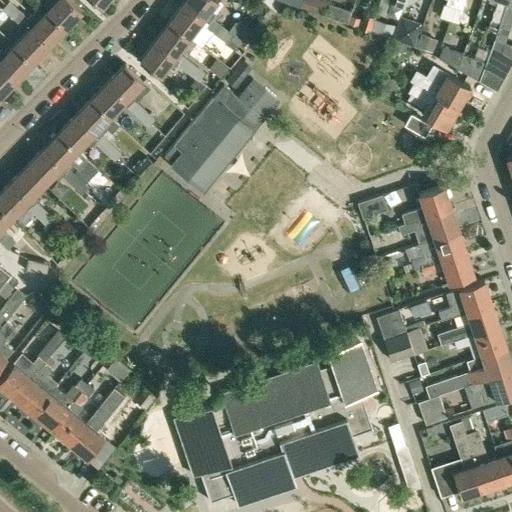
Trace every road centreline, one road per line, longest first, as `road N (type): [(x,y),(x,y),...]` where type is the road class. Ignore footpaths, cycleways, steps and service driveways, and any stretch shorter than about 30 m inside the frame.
road 1 (residential): [(0,144),(147,0)]
road 2 (residential): [(511,100),(488,158),(511,248)]
